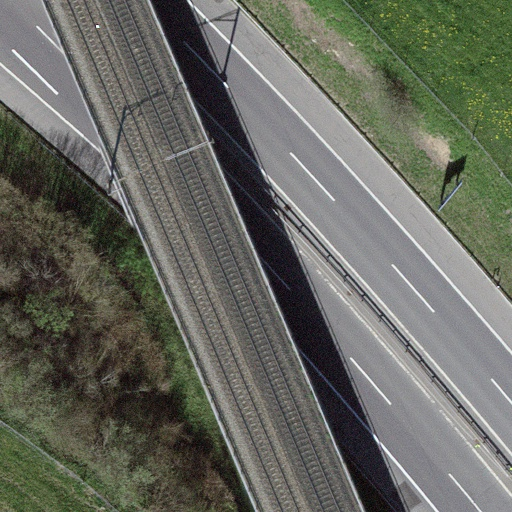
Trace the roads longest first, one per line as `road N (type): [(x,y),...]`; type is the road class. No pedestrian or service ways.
road 1 (motorway): [(9,0),(267,266),(480,511)]
road 2 (motorway): [(511,407),(144,0)]
